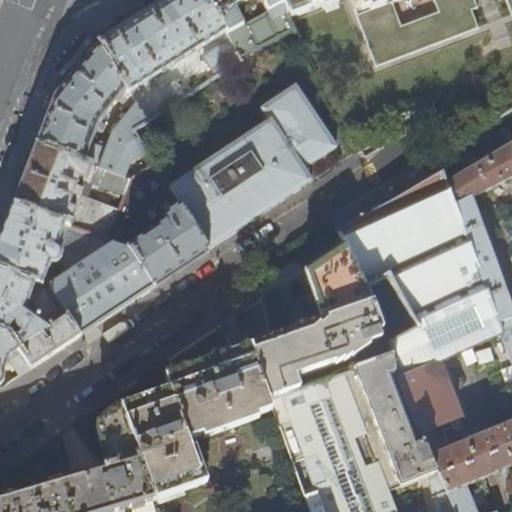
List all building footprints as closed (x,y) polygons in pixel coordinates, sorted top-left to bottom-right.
[(226,32),(208,0),(162,0),(145,11),(97,42),(128,89),(136,102),(148,123),(185,98),(175,82),(146,102),(137,89),(226,32)] [(208,0),(226,32),(229,39),(239,57),(293,29),(287,17),(278,0),(208,0)] [(511,0),(278,0),(287,17),(331,0),(352,0),(378,66),(480,27),(473,9),(479,6),(476,0),(508,0),(511,9),(511,0)] [(89,36),(58,75),(66,81),(97,43),(89,36)] [(217,77),(241,60),(239,57),(229,39),(202,57),(217,77)] [(84,163),(129,180),(153,166),(133,133),(148,123),(136,102),(128,89),(97,42),(97,43),(66,81),(53,98),(47,111),(35,144),(84,163)] [(265,124),(167,188),(206,251),(236,231),(309,183),(301,170),(333,149),(293,88),(257,111),(265,124)] [(511,108),(434,155),(452,204),(453,204),(499,333),(500,333),(511,365),(511,108)] [(12,205),(109,241),(119,210),(74,194),(79,180),(124,197),(129,180),(84,163),(35,144),(23,174),(12,205)] [(330,218),(344,245),(366,287),(391,358),(419,434),(436,427),(439,433),(447,429),(445,423),(455,419),(434,364),(499,333),(453,204),(452,204),(434,155),(406,172),(330,218)] [(109,241),(110,242),(66,273),(52,282),(46,287),(80,336),(111,315),(178,270),(206,251),(167,188),(153,166),(129,180),(124,197),(119,210),(109,241)] [(0,235),(0,270),(46,287),(52,282),(44,278),(50,264),(51,264),(53,264),(55,264),(57,263),(58,262),(66,273),(110,242),(109,241),(12,205),(0,235)] [(249,346),(252,353),(269,401),(391,358),(366,287),(344,245),(304,271),(320,318),(269,339),(249,346)] [(46,287),(0,270),(0,332),(8,336),(31,369),(56,352),(80,336),(46,287)] [(0,388),(31,369),(8,336),(0,332),(0,388)] [(167,389),(121,407),(153,498),(158,511),(186,511),(185,509),(205,502),(192,462),(206,456),(207,460),(262,437),(261,434),(278,427),(269,401),(252,353),(249,346),(248,343),(162,376),(167,389)] [(391,358),(269,401),(278,427),(309,511),(392,511),(385,493),(428,476),(431,489),(429,489),(433,498),(445,493),(429,456),(424,446),(419,434),(391,358)] [(102,470),(0,502),(0,511),(108,511),(153,498),(121,407),(120,403),(99,417),(96,419),(95,421),(94,424),(93,427),(93,430),(94,432),(95,435),(106,465),(101,467),(102,470)] [(511,421),(429,456),(445,493),(433,498),(429,500),(433,511),(475,511),(468,494),(483,487),(480,480),(511,466),(511,421)]
